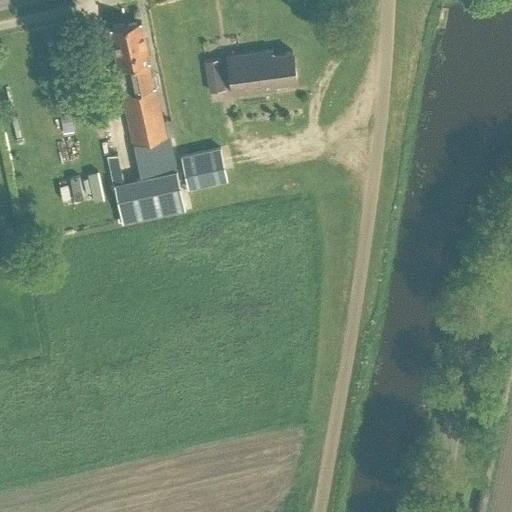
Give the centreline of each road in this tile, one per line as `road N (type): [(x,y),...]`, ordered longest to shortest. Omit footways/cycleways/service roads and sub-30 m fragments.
road 1 (unclassified): [(319,511),(389,0)]
road 2 (unclassified): [(437,511),(468,339),(511,233)]
